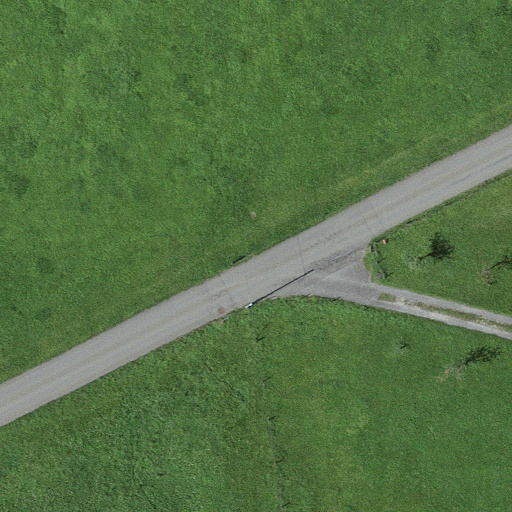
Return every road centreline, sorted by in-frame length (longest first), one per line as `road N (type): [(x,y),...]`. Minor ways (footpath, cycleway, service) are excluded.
road 1 (unclassified): [(511,148),(0,407)]
road 2 (track): [(511,333),(276,267)]
